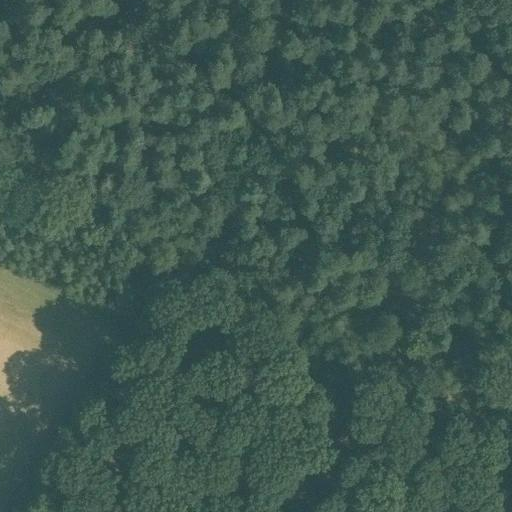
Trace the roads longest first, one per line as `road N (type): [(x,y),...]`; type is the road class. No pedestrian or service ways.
road 1 (track): [(176,238),(404,359),(511,455)]
road 2 (track): [(0,145),(176,238)]
